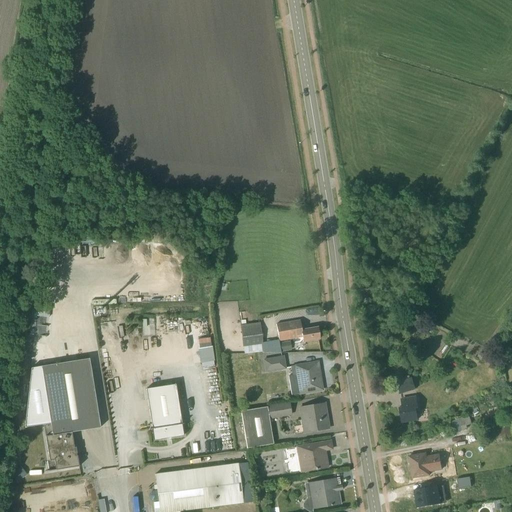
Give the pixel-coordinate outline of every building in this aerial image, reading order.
[(113,285),(114,300),(129,300),(128,284),(113,285)] [(155,318),(143,318),(143,336),(156,336),(155,318)] [(301,338),(302,343),(319,340),(317,328),(301,330),(299,321),(275,325),(278,342),(301,338)] [(262,352),(262,353),(272,352),(271,341),(262,343),(259,324),(240,327),(244,355),(262,352)] [(290,342),(279,344),(280,353),(292,351),(290,342)] [(444,355),(448,348),(444,345),(440,353),(444,355)] [(284,358),(263,361),(265,373),(285,370),(284,358)] [(99,428),(89,360),(40,367),(51,437),(46,438),(49,461),(55,460),(56,470),(76,467),(71,432),(99,428)] [(317,363),(290,367),(291,376),(288,377),(291,396),(321,391),(317,363)] [(412,379),(397,384),(400,394),(415,390),(412,379)] [(175,387),(147,391),(154,441),(183,438),(175,387)] [(403,408),(400,409),(402,423),(418,420),(417,413),(419,413),(416,398),(401,400),(403,408)] [(289,404),(241,412),(247,449),(272,445),(268,420),(291,416),(289,404)] [(324,404),(298,408),(302,434),(328,430),(324,404)] [(469,417),(451,422),(455,433),(467,430),(466,427),(472,425),(469,417)] [(511,427),(511,421),(495,424),(498,443),(511,440),(511,427)] [(329,442),(295,447),(300,473),(326,469),(323,453),(331,452),(329,442)] [(426,454),(409,457),(413,479),(430,476),(430,473),(442,471),(439,455),(427,457),(426,454)] [(238,465),(155,475),(157,491),(152,492),(150,493),(150,496),(150,499),(152,501),(158,501),(159,502),(153,503),(154,511),(179,511),(243,504),(238,465)] [(338,478),(307,483),(312,509),(336,505),(334,492),(340,491),(338,478)] [(98,500),(100,511),(106,511),(104,498),(98,500)]
